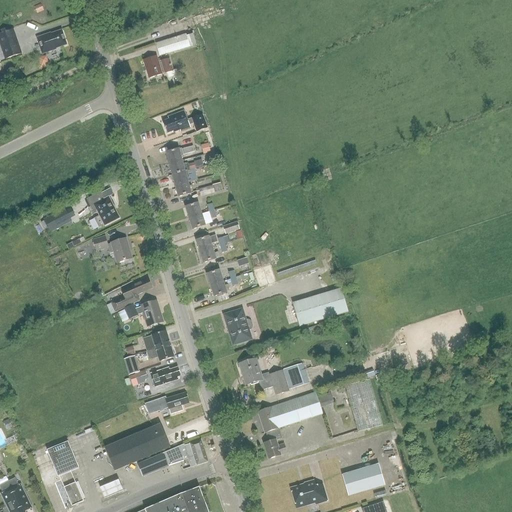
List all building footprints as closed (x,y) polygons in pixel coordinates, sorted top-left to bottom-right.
[(12,30),(0,34),(0,42),(5,59),(21,54),(12,30)] [(51,34),(51,33),(36,38),(42,54),(56,49),(56,48),(66,45),(61,31),(51,34)] [(159,54),(175,49),(176,50),(189,46),(186,35),(156,44),(159,54)] [(39,58),(44,67),(50,63),(46,54),(39,58)] [(159,65),(156,56),(143,61),(149,79),(162,74),(165,73),(167,73),(168,78),(178,75),(176,70),(172,71),(169,59),(161,62),(162,64),(159,65)] [(0,91),(12,87),(8,77),(0,79),(0,91)] [(185,111),(168,117),(169,120),(162,122),(167,134),(175,130),(176,131),(180,130),(181,131),(191,127),(185,111)] [(208,128),(203,115),(192,119),(197,132),(208,128)] [(202,146),(204,153),(211,152),(209,144),(202,146)] [(181,148),(183,154),(195,151),(194,145),(181,148)] [(166,153),(169,165),(182,161),(181,156),(183,156),(181,149),(179,150),(179,149),(166,153)] [(169,165),(172,176),(187,172),(187,171),(196,168),(195,164),(188,165),(188,164),(183,165),(182,161),(169,165)] [(187,172),(172,176),(175,187),(188,183),(187,178),(195,176),(193,171),(187,172)] [(189,187),(188,183),(175,187),(178,197),(191,194),(193,193),(191,186),(189,187)] [(213,186),(214,193),(222,191),(220,183),(212,185),(213,186)] [(199,190),(201,197),(214,193),(213,186),(199,190)] [(101,192),(86,199),(94,214),(97,212),(99,216),(94,219),(98,228),(104,225),(104,226),(119,218),(109,197),(104,199),(101,192)] [(185,207),(189,219),(202,215),(198,204),(185,207)] [(50,232),(71,221),(65,209),(44,220),(50,232)] [(192,230),(205,226),(202,215),(189,219),(192,230)] [(239,230),(237,222),(223,227),(225,235),(239,230)] [(209,238),(209,237),(196,241),(199,252),(212,248),(211,244),(217,242),(215,236),(209,238)] [(107,245),(105,237),(93,241),(96,252),(108,248),(110,254),(114,253),(117,264),(132,259),(126,239),(111,244),(107,245)] [(77,248),(80,256),(91,252),(88,245),(77,248)] [(212,248),(199,252),(203,263),(216,259),(216,258),(220,256),(219,252),(214,253),(212,248)] [(260,286),(268,284),(264,268),(255,270),(260,286)] [(210,286),(223,282),(220,271),(207,275),(210,286)] [(111,304),(115,313),(124,309),(129,306),(140,301),(136,293),(137,293),(138,295),(142,293),(142,292),(152,288),(148,280),(133,286),(134,287),(122,292),(124,297),(111,304)] [(226,293),(223,282),(210,286),(214,297),(226,293)] [(299,327),(348,312),(341,289),(292,303),(299,327)] [(138,315),(144,313),(148,327),(162,322),(156,301),(141,306),(142,307),(135,309),(133,304),(129,306),(124,309),(129,320),(138,315)] [(233,345),(251,339),(248,330),(250,330),(252,328),(252,326),(251,322),(249,320),(247,320),(245,320),(242,309),(224,315),(233,345)] [(152,336),(143,339),(147,352),(169,345),(167,338),(168,338),(167,334),(166,335),(165,332),(152,336)] [(133,345),(125,348),(128,355),(135,353),(133,345)] [(171,351),(169,345),(147,352),(149,360),(159,357),(160,362),(173,357),(172,354),(173,354),(172,350),(171,351)] [(129,375),(140,372),(135,356),(124,360),(129,375)] [(261,391),(273,387),(276,396),(301,387),(309,385),(307,377),(299,380),(295,366),(269,374),(269,373),(261,375),(256,359),(239,364),(246,385),(258,381),(261,391)] [(177,378),(181,376),(177,368),(169,371),(169,368),(150,374),(155,388),(178,380),(177,378)] [(135,374),(137,383),(148,380),(145,371),(135,374)] [(371,380),(346,387),(358,433),(384,427),(371,380)] [(149,414),(168,408),(169,410),(170,415),(183,411),(182,406),(189,404),(185,393),(165,399),(165,398),(146,404),(149,414)] [(316,393),(292,401),(258,412),(265,433),(266,433),(269,442),(264,444),(269,459),(280,455),(287,453),(284,445),(278,447),(275,440),(281,438),(281,439),(282,439),(279,429),(322,414),(320,407),(334,402),(330,393),(317,397),(316,393)] [(114,471),(170,448),(160,424),(104,447),(114,471)] [(162,454),(137,464),(142,476),(168,466),(184,460),(182,456),(186,454),(191,468),(197,466),(208,462),(201,441),(190,444),(184,446),(184,444),(162,453),(162,454)] [(58,477),(78,468),(67,442),(47,451),(58,477)] [(378,465),(343,475),(349,496),(384,486),(378,465)] [(318,504),(327,501),(323,487),(316,489),(313,481),(304,484),(305,486),(291,490),(296,508),(317,501),(318,504)] [(119,482),(100,490),(104,501),(124,494),(119,482)] [(72,506),(83,501),(75,483),(64,488),(72,506)] [(24,511),(31,509),(20,485),(0,495),(8,511),(24,511)] [(208,511),(199,488),(190,491),(182,494),(140,511),(208,511)] [(362,511),(385,511),(383,503),(375,505),(362,510),(362,511)]
